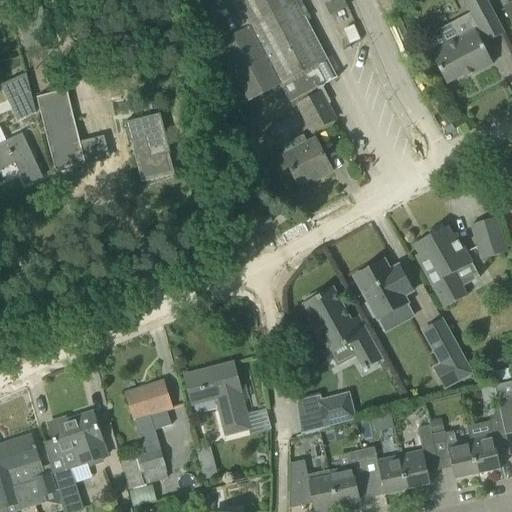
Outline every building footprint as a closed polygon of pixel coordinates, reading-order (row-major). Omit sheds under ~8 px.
[(204,0),(215,45),(214,45),(230,77),(224,80),(229,90),(227,92),(235,108),(243,104),(244,105),(280,85),(292,109),(298,106),(312,132),(335,120),(328,107),(330,103),(323,89),(325,85),(336,79),(294,0),(204,0)] [(452,26),(459,40),(431,56),(446,85),(470,72),(472,76),(492,65),(482,46),(503,34),(485,0),(463,0),(472,16),(452,26)] [(511,4),(503,9),(511,25),(511,4)] [(0,172),(2,172),(1,170),(15,164),(25,186),(42,178),(22,134),(7,141),(0,127),(0,107),(13,102),(3,81),(0,82),(0,172)] [(85,164),(80,143),(74,121),(55,126),(51,110),(70,105),(66,90),(36,98),(55,172),(56,172),(85,164)] [(131,143),(135,142),(144,179),(169,172),(168,169),(169,168),(165,156),(169,155),(170,154),(160,115),(140,120),(125,124),(130,143),(131,143)] [(297,154),(285,161),(298,185),(330,168),(317,144),(309,148),(303,136),(291,142),(297,154)] [(470,226),(481,261),(507,253),(496,218),(470,226)] [(472,264),(455,234),(452,236),(447,228),(443,229),(442,226),(429,233),(431,236),(413,246),(418,254),(415,256),(444,309),(460,300),(453,288),(460,285),(454,274),(472,264)] [(354,278),(368,304),(366,305),(373,319),(376,317),(378,320),(407,304),(403,297),(412,292),(398,267),(389,272),(384,262),(354,278)] [(307,304),(303,306),(312,323),(309,325),(318,340),(321,339),(330,355),(333,354),(338,364),(356,354),(352,347),(369,338),(359,321),(352,325),(333,290),(320,297),(318,293),(305,300),(307,304)] [(442,321),(423,332),(442,366),(434,370),(444,389),(471,374),(442,321)] [(184,377),(192,407),(214,402),(223,437),(250,430),(233,364),(184,377)] [(509,369),(494,373),(496,382),(511,379),(509,369)] [(164,467),(165,467),(154,431),(171,426),(166,413),(172,410),(163,382),(125,394),(144,455),(119,462),(128,491),(167,479),(164,467)] [(511,382),(494,386),(499,408),(505,436),(506,436),(511,434),(511,382)] [(321,402),(317,403),(324,428),(355,420),(348,395),(321,402)] [(492,436),(470,441),(477,475),(500,470),(498,458),(510,456),(506,436),(505,436),(499,408),(489,422),(492,436)] [(50,428),(49,428),(54,443),(44,446),(43,443),(42,444),(52,474),(53,474),(61,500),(59,501),(62,511),(83,511),(70,471),(102,461),(102,459),(107,458),(93,414),(77,419),(78,420),(66,424),(64,419),(48,424),(50,428)] [(428,422),(431,435),(443,432),(441,420),(428,422)] [(444,432),(432,435),(434,444),(446,441),(444,432)] [(434,444),(432,435),(419,438),(421,447),(434,444)] [(45,501),(43,497),(56,493),(51,473),(43,475),(30,437),(0,446),(0,508),(0,510),(16,504),(18,509),(45,501)] [(477,475),(470,441),(447,446),(455,480),(477,475)] [(196,452),(204,481),(217,477),(210,448),(196,452)] [(361,451),(363,460),(367,477),(380,474),(384,496),(407,491),(400,457),(377,462),(374,448),(361,451)] [(351,463),(363,460),(361,451),(349,454),(351,463)] [(423,452),(400,457),(407,491),(430,486),(423,452)] [(290,478),(289,493),(304,490),(302,478),(308,477),(304,461),(289,464),(290,478)] [(329,473),(330,477),(337,506),(338,506),(360,501),(352,467),(329,473)] [(308,477),(306,477),(308,482),(313,505),(314,511),(332,511),(338,511),(339,511),(338,506),(337,506),(330,477),(329,472),(308,477)] [(214,507),(212,495),(198,497),(200,509),(214,507)]
